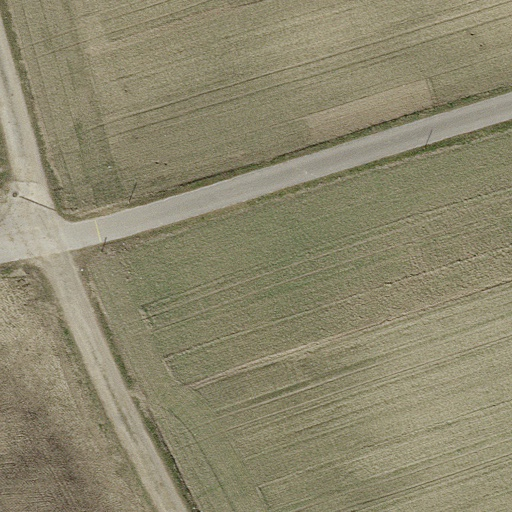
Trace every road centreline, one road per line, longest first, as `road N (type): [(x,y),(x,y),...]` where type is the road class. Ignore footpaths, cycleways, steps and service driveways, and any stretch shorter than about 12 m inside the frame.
road 1 (track): [(48,246),(511,111)]
road 2 (track): [(48,246),(174,511)]
road 3 (track): [(0,59),(48,246)]
